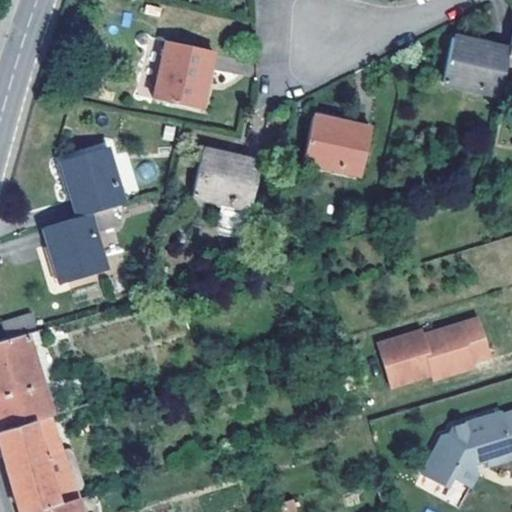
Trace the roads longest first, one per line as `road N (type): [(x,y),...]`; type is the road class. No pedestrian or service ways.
road 1 (residential): [(453,0),(397,28),(323,33)]
road 2 (tertiary): [(0,122),(37,0)]
